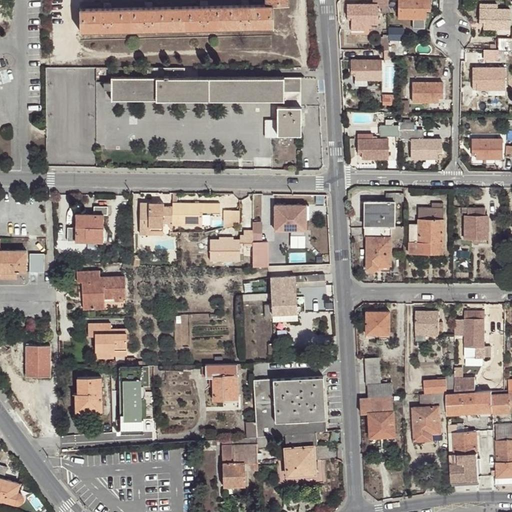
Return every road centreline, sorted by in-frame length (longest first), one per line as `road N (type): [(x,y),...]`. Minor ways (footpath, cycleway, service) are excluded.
road 1 (unclassified): [(0,179),(337,178)]
road 2 (tertiary): [(341,287),(354,511)]
road 3 (tertiary): [(326,0),(337,178)]
road 4 (unclassified): [(447,0),(454,176)]
road 5 (residential): [(341,287),(511,289)]
road 6 (secondary): [(511,498),(386,511)]
